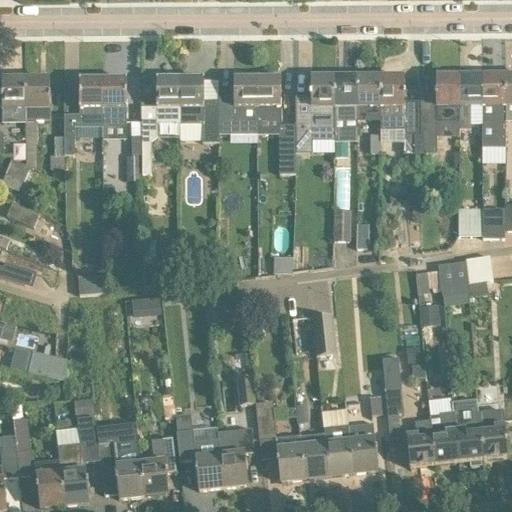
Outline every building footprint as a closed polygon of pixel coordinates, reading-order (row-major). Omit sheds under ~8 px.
[(435,80),(436,104),(420,104),(420,156),(435,156),(435,140),(459,140),(459,133),(459,80),(435,80)] [(470,133),(471,109),(483,109),(483,80),(459,80),(459,133),(470,133)] [(506,109),(506,80),(483,80),(483,109),(483,151),(506,151),(506,109)] [(257,82),(257,125),(281,125),(281,81),(257,82)] [(334,81),(311,81),(311,96),(311,99),(295,100),(295,128),(294,157),(312,156),(311,124),(334,124),(334,81)] [(358,124),(358,81),(334,81),(334,124),(334,134),(358,133),(358,124)] [(380,81),(358,81),(358,124),(381,124),(380,81)] [(403,134),(403,154),(403,156),(420,156),(420,104),(404,104),(404,96),(404,81),(380,81),(381,124),(381,134),(403,134)] [(102,134),(127,133),(126,82),(102,83),(102,131),(102,134)] [(156,82),(156,110),(141,110),(141,125),(141,159),(141,178),(151,178),(151,145),(157,140),(157,126),(180,126),(180,82),(156,82)] [(218,138),(218,104),(203,104),(203,82),(180,82),(180,126),(203,125),(203,139),(203,146),(218,146),(218,138)] [(233,99),(223,99),(218,99),(218,104),(218,138),(233,138),(233,125),(257,125),(257,82),(233,82),(233,99)] [(2,103),(2,127),(25,126),(25,83),(2,83),(2,99),(1,99),(1,103),(2,103)] [(37,148),(37,123),(50,123),(50,100),(49,100),(49,83),(25,83),(25,126),(25,168),(36,167),(35,148),(37,148)] [(79,83),(79,112),(79,118),(64,118),(64,141),(64,159),(74,159),(74,131),(102,131),(102,83),(79,83)] [(131,158),(141,159),(141,125),(130,126),(131,158)] [(294,167),(294,157),(295,128),(281,128),(281,138),(278,138),(279,167),(278,177),(294,177),(294,167)] [(380,155),(380,139),(370,139),(370,155),(380,155)] [(65,173),(64,159),(64,141),(54,141),(55,159),(50,159),(50,173),(65,173)] [(125,160),(125,185),(140,185),(140,160),(125,160)] [(29,174),(10,166),(1,187),(17,194),(21,184),(24,185),(29,174)] [(6,220),(33,231),(38,218),(12,206),(6,220)] [(460,212),(460,240),(483,240),(483,212),(460,212)] [(483,212),(483,240),(483,242),(506,242),(506,234),(506,212),(483,212)] [(350,245),(351,214),(335,213),(334,244),(350,245)] [(368,253),(368,228),(356,228),(356,252),(368,253)] [(10,243),(0,238),(0,250),(6,252),(10,243)] [(214,257),(196,257),(196,276),(214,276),(214,257)] [(466,265),(468,287),(485,285),(492,284),(489,260),(465,263),(465,264),(466,265)] [(468,287),(466,265),(438,269),(440,290),(469,287),(468,287)] [(0,280),(31,290),(36,275),(4,266),(2,270),(0,269),(0,280)] [(426,276),(416,278),(418,298),(429,297),(426,276)] [(78,280),(79,299),(103,297),(103,281),(78,280)] [(486,295),(485,285),(468,287),(470,295),(470,297),(486,295)] [(206,318),(238,314),(236,290),(203,294),(206,318)] [(143,319),(141,304),(132,305),(134,320),(143,319)] [(439,329),(438,309),(419,311),(421,330),(439,329)] [(312,320),(314,340),(316,360),(336,358),(331,318),(312,320)] [(419,360),(418,351),(406,352),(407,361),(419,360)] [(29,376),(63,383),(67,384),(67,363),(34,355),(29,376)] [(387,394),(403,393),(400,362),(384,363),(387,394)] [(411,369),(412,382),(424,381),(423,368),(411,369)] [(239,409),(254,407),(251,381),(236,383),(239,409)] [(165,423),(176,422),(176,421),(177,421),(175,397),(163,398),(165,423)] [(372,418),(384,417),(382,400),(371,401),(372,418)] [(75,420),(94,418),(92,402),(74,404),(75,420)] [(481,464),(484,463),(480,421),(479,416),(478,403),(453,406),(454,415),(459,466),(470,465),(470,470),(481,469),(481,464)] [(260,443),(275,441),(277,441),(273,405),(257,407),(260,443)] [(298,409),(300,426),(310,425),(308,408),(298,409)] [(503,413),(479,416),(480,421),(484,463),(508,461),(503,413)] [(434,469),(459,466),(454,415),(429,418),(430,424),(434,469)] [(402,441),(400,417),(389,418),(391,442),(402,441)] [(81,450),(58,452),(59,463),(64,509),(89,506),(84,465),(101,463),(99,449),(98,449),(95,421),(78,423),(81,450)] [(19,479),(36,477),(39,511),(64,509),(59,463),(34,466),(32,453),(30,453),(26,422),(13,423),(15,439),(19,479)] [(407,440),(410,471),(434,469),(430,424),(414,425),(415,439),(407,440)] [(353,477),(348,430),(348,428),(324,431),(325,436),(329,480),(353,477)] [(353,477),(378,475),(372,428),(348,430),(353,477)] [(224,491),(248,489),(245,458),(254,457),(251,433),(218,436),(221,459),(224,491)] [(304,483),(329,480),(325,436),(299,439),(301,450),(304,483)] [(2,441),(5,468),(0,468),(0,511),(6,511),(3,481),(19,479),(15,439),(2,441)] [(153,459),(140,461),(144,500),(168,497),(166,477),(176,476),(172,442),(151,444),(153,459)] [(119,503),(144,500),(140,461),(115,463),(114,447),(108,447),(108,448),(99,449),(101,463),(104,500),(118,498),(119,503)] [(304,483),(301,450),(276,453),(280,485),(304,483)] [(221,459),(194,462),(198,494),(224,491),(221,459)]
